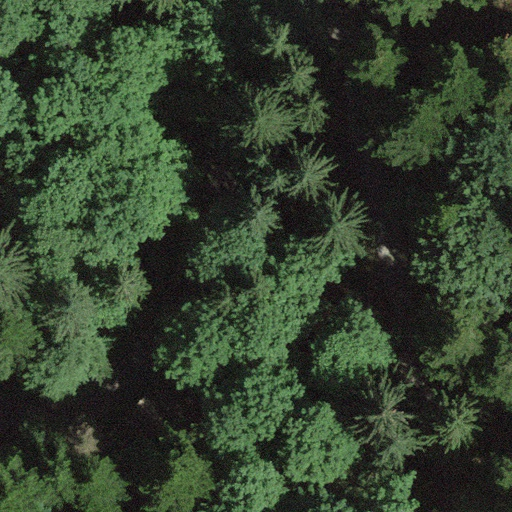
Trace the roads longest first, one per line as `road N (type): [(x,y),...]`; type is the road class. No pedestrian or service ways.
road 1 (track): [(252,0),(232,191),(166,337),(75,405),(0,412)]
road 2 (track): [(458,511),(386,287),(336,0)]
